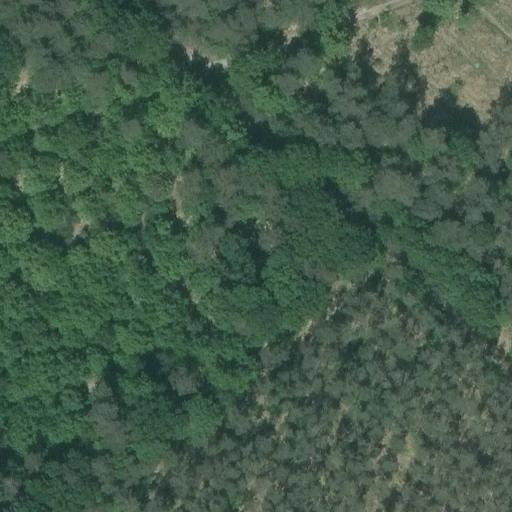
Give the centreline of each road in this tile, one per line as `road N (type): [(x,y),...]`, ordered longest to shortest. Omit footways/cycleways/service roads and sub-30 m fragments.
road 1 (track): [(389,241),(130,511)]
road 2 (track): [(217,85),(389,241)]
road 3 (track): [(217,85),(429,0)]
road 4 (track): [(0,152),(217,85)]
road 5 (track): [(389,241),(511,352)]
road 6 (track): [(124,0),(217,85)]
